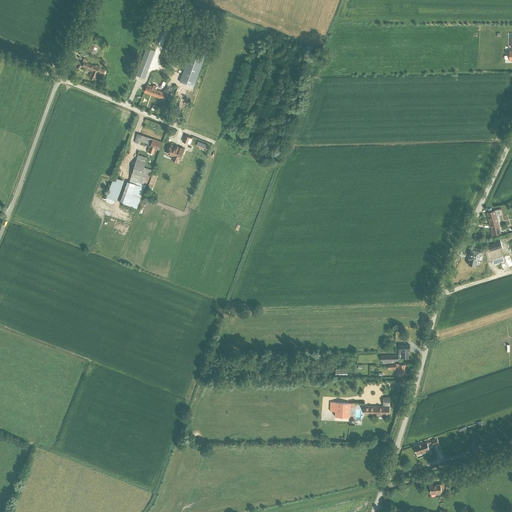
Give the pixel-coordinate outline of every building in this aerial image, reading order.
[(160,12),(150,39),(159,43),(169,15),(160,12)] [(91,42),(90,43),(88,50),(95,52),(99,42),(92,39),(92,40),(90,40),(90,41),(91,42)] [(147,47),(136,75),(145,78),(156,51),(147,47)] [(192,48),(180,82),(194,87),(206,53),(192,48)] [(101,68),(84,61),(81,68),(92,72),(89,81),(94,83),(101,68)] [(168,94),(151,86),(148,93),(165,101),(168,94)] [(138,133),(135,142),(138,144),(140,141),(150,144),(148,152),(148,154),(152,155),(153,153),(153,154),(155,149),(160,150),(162,142),(138,133)] [(186,135),(183,141),(190,144),(192,138),(186,135)] [(168,148),(166,152),(168,152),(167,154),(172,156),(171,159),(179,162),(185,149),(181,147),(180,148),(176,146),(175,147),(171,145),(170,147),(168,147),(168,148)] [(147,184),(151,173),(153,166),(151,165),(151,164),(152,159),(138,155),(129,182),(128,181),(120,202),(137,208),(145,187),(146,185),(147,185),(147,184)] [(114,177),(107,197),(117,201),(124,180),(114,177)] [(99,200),(103,186),(102,185),(103,182),(97,180),(93,198),(99,200)] [(487,215),(493,234),(500,232),(494,212),(487,215)] [(488,243),(492,254),(500,252),(496,240),(488,243)] [(472,256),(480,258),(481,255),(484,256),(486,250),(480,248),(479,250),(474,249),(472,256)] [(402,343),(402,355),(411,355),(411,343),(402,343)] [(399,353),(382,353),(382,361),(399,362),(399,353)] [(407,366),(389,366),(389,371),(399,371),(399,376),(407,376),(407,366)] [(353,414),(353,399),(329,399),(329,409),(335,409),(335,414),(353,414)] [(365,414),(391,414),(391,406),(365,406),(365,414)] [(427,442),(415,446),(418,454),(430,449),(427,442)] [(442,493),(441,483),(431,483),(431,493),(442,493)]
